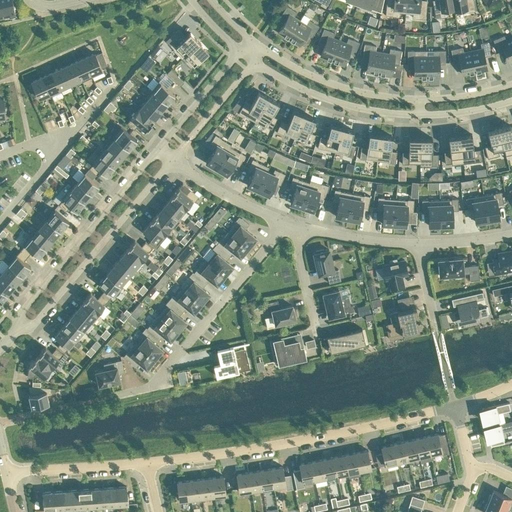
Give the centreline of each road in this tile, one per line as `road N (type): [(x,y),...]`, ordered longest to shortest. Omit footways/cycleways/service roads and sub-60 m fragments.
road 1 (unclassified): [(146,462),(454,406)]
road 2 (residential): [(287,222),(150,387),(117,394)]
road 3 (unclassified): [(158,147),(20,314),(17,329)]
road 4 (unclassified): [(17,329),(32,325),(172,160)]
road 5 (unclassified): [(254,61),(332,100),(418,114)]
road 6 (unclassified): [(418,98),(330,83),(256,43)]
road 7 (unclassified): [(4,471),(146,462)]
road 8 (residential): [(287,222),(215,190),(172,160)]
road 9 (unclassified): [(172,160),(254,61)]
road 10 (unclassified): [(240,50),(158,147)]
